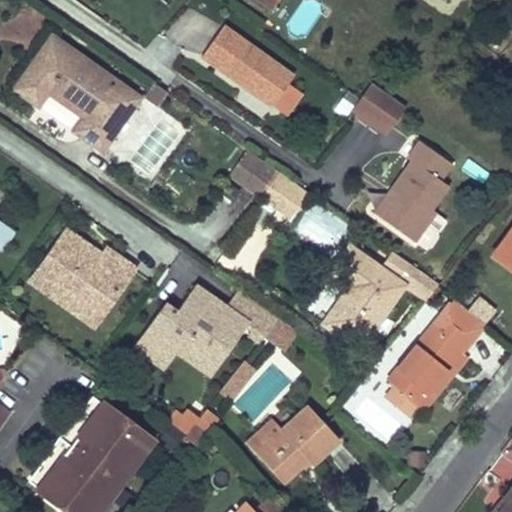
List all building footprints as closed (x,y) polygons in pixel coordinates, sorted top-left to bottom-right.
[(259,0),(272,9),(278,0),(259,0)] [(294,76),(223,25),(201,56),(272,106),(273,104),(287,114),(302,94),(287,84),(294,76)] [(7,83),(15,88),(51,37),(43,31),(7,83)] [(139,98),(51,37),(15,88),(37,104),(37,105),(75,132),(76,131),(103,149),(139,98)] [(403,105),(371,82),(352,108),(385,131),(403,105)] [(167,93),(153,83),(144,95),(158,106),(167,93)] [(451,163),(419,140),(407,157),(411,160),(390,189),(395,192),(381,211),(382,219),(414,241),(435,211),(431,208),(447,185),(440,180),(451,163)] [(278,171),(247,149),(229,173),(261,195),(278,171)] [(465,160),(461,171),(484,179),(488,168),(465,160)] [(311,194),(278,171),(261,195),(294,219),(311,194)] [(395,192),(390,189),(374,213),(382,219),(381,211),(395,192)] [(314,202),(294,234),(332,257),(351,224),(314,202)] [(0,253),(14,232),(0,221),(0,253)] [(511,269),(511,229),(492,255),(511,269)] [(114,265),(101,256),(66,231),(43,263),(47,266),(35,284),(94,325),(133,268),(118,258),(114,265)] [(438,284),(393,252),(382,268),(349,245),(329,274),(347,286),(346,288),(349,290),(344,296),(341,294),(321,322),(359,349),(404,285),(425,300),(437,286),(438,284)] [(118,258),(106,249),(101,256),(114,265),(118,258)] [(47,266),(43,263),(31,281),(35,284),(47,266)] [(227,309),(196,288),(184,305),(188,308),(182,317),(178,314),(166,306),(136,348),(162,366),(174,349),(191,361),(200,349),(217,361),(238,331),(249,338),(255,330),(263,336),(265,334),(278,317),(240,291),(227,309)] [(484,324),(453,299),(386,380),(394,386),(384,398),(408,417),(417,406),(449,367),(454,371),(455,372),(467,358),(460,352),(484,324)] [(188,308),(184,305),(178,314),(182,317),(188,308)] [(299,332),(278,317),(265,334),(284,349),(299,332)] [(263,336),(255,330),(249,338),(257,344),(263,336)] [(217,361),(200,349),(191,361),(209,373),(217,361)] [(244,361),(219,392),(228,400),(253,368),(244,361)] [(454,371),(449,367),(417,406),(423,410),(454,371)] [(205,409),(187,395),(167,421),(185,434),(196,420),(205,409)] [(75,437),(63,453),(52,468),(57,472),(45,487),(40,493),(65,511),(98,511),(153,440),(107,405),(102,412),(88,401),(66,430),(75,437)] [(311,464),(338,439),(307,406),(281,430),(272,419),(264,426),(263,425),(245,443),(282,483),(300,465),(307,459),(311,464)] [(217,418),(206,408),(205,409),(196,420),(207,431),(217,418)] [(207,431),(196,420),(185,434),(181,439),(193,448),(207,431)] [(31,476),(45,487),(57,472),(52,468),(63,453),(54,446),(31,476)] [(305,470),(311,464),(307,459),(300,465),(305,470)] [(511,511),(511,486),(501,501),(505,504),(498,511),(511,511)] [(281,511),(261,489),(246,503),(254,511),(281,511)] [(501,501),(492,511),(498,511),(505,504),(501,501)] [(254,511),(246,503),(236,511),(254,511)]
